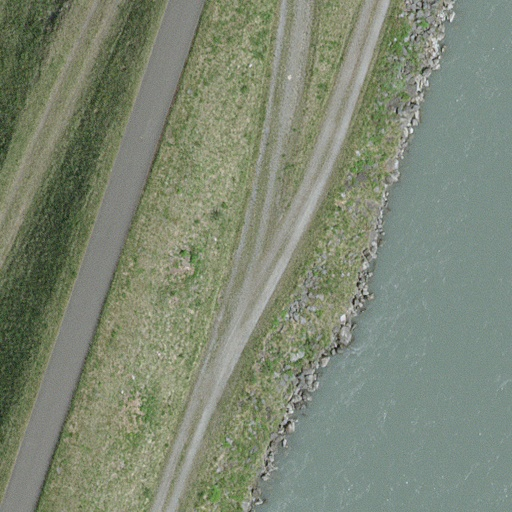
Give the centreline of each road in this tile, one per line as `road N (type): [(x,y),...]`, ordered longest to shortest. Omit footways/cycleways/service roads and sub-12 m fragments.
road 1 (track): [(381,0),(326,164),(255,276),(167,511)]
road 2 (track): [(191,0),(19,511)]
road 3 (track): [(290,0),(255,276)]
